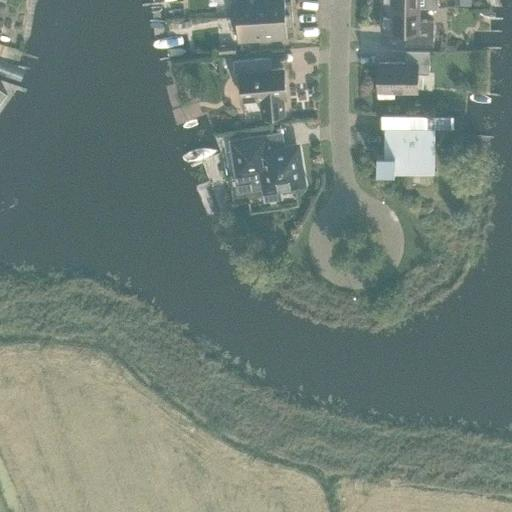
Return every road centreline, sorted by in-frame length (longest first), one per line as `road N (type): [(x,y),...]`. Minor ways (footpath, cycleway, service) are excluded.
road 1 (residential): [(339,0),(344,209)]
road 2 (residential): [(344,209),(319,232),(318,254),(331,273),(352,281),(376,273),(389,240)]
